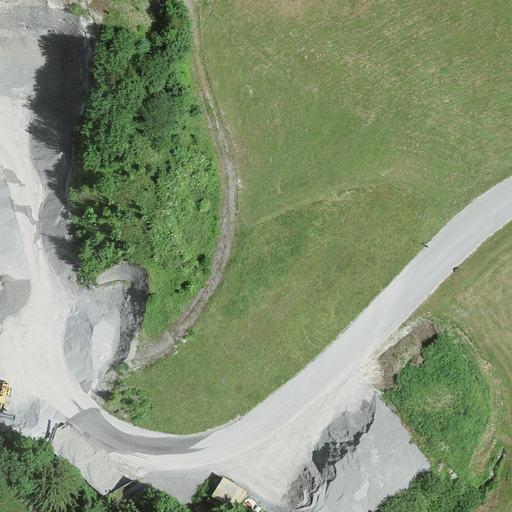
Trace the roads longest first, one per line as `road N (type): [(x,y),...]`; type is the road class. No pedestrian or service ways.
road 1 (track): [(65,410),(125,354),(161,346),(202,305),(225,240),(225,169),(186,0)]
road 2 (unclassified): [(511,206),(480,222),(363,348),(251,435),(171,463)]
